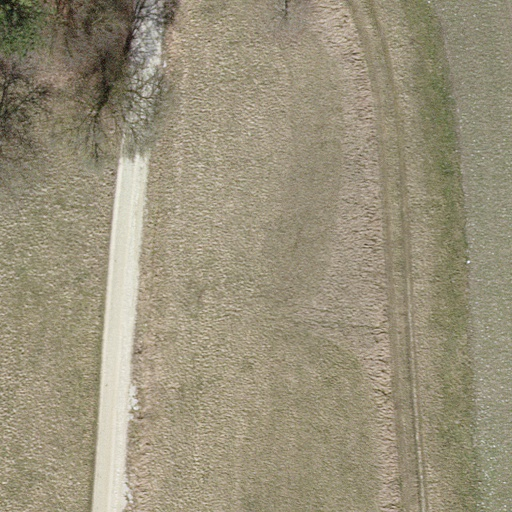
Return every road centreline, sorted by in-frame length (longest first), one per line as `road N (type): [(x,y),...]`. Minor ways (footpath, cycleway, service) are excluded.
road 1 (track): [(360,0),(385,77),(414,511)]
road 2 (track): [(150,0),(109,511)]
